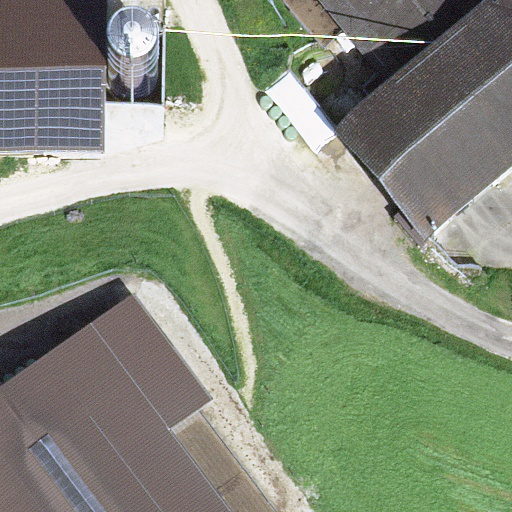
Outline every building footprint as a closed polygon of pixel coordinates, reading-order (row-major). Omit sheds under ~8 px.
[(313,0),(396,102),(342,146),(423,245),(511,174),(511,8),(500,18),(485,0),(313,0)] [(128,8),(122,7),(116,9),(112,13),(109,18),(109,24),(111,30),(114,34),(120,37),(125,37),(131,36),(136,32),(138,27),(139,21),(137,15),(133,10),(128,8)] [(0,90),(97,92),(99,20),(0,18),(0,90)] [(306,58),(300,64),(296,71),(296,79),(299,86),(304,92),(311,96),(319,96),(327,93),(332,88),(336,80),(336,73),(333,65),(328,59),(321,56),(313,56),(306,58)] [(323,103),(322,109),(324,116),(328,122),(334,125),(341,126),(347,125),(353,121),(356,115),(357,108),(356,101),(351,96),(345,92),(339,91),(333,93),(327,97),(323,103)] [(194,405),(129,318),(0,414),(0,511),(213,511),(155,434),(194,405)]
